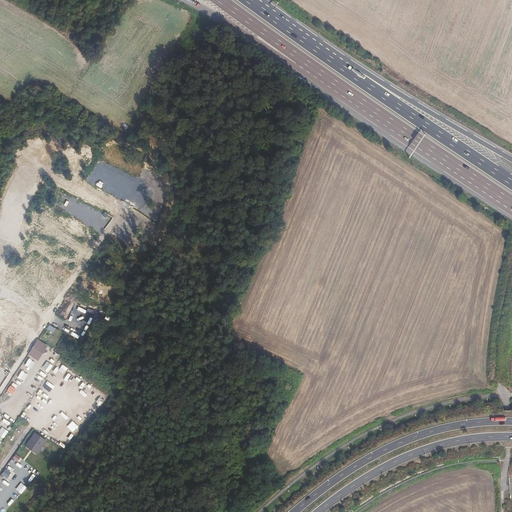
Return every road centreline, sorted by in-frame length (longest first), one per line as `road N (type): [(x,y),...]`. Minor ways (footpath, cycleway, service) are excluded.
road 1 (motorway): [(301,60),(511,204)]
road 2 (secondary): [(511,421),(415,436),(354,466),(294,511)]
road 3 (secondary): [(318,511),(411,454),(511,436)]
road 4 (motorway): [(511,182),(356,74)]
road 5 (motorway): [(511,160),(356,74)]
road 6 (motorway): [(356,74),(250,0)]
road 7 (motorway): [(187,0),(301,60)]
